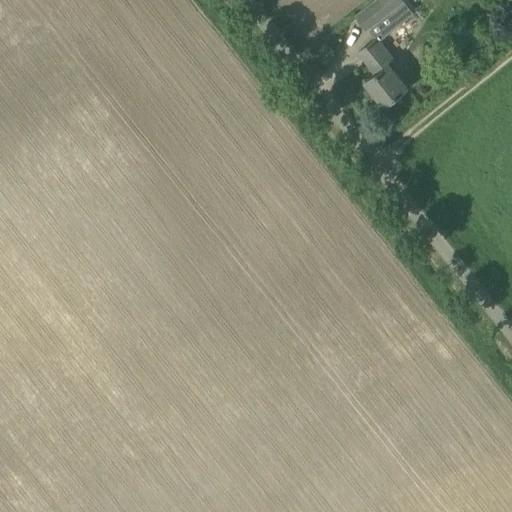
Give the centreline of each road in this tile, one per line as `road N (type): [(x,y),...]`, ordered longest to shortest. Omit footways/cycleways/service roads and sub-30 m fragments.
road 1 (unclassified): [(511,335),(252,0)]
road 2 (track): [(370,154),(511,37)]
